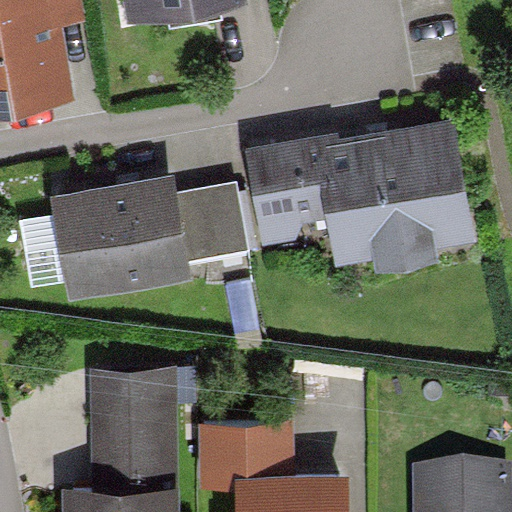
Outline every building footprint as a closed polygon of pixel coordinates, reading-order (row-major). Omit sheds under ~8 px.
[(0,0),(0,92),(59,82),(47,18),(77,13),(74,0),(0,0)] [(100,0),(105,22),(226,0),(100,0)] [(231,138),(238,180),(251,245),(335,229),(340,256),(463,233),(439,107),(327,128),(325,120),(231,138)] [(53,290),(174,269),(172,258),(251,245),(238,180),(170,191),(165,164),(35,186),(53,290)] [(164,511),(164,359),(77,359),(77,477),(44,477),(44,511),(164,511)] [(218,511),(335,511),(335,455),(292,455),(292,409),(201,409),(201,474),(219,474),(218,511)] [(507,511),(507,467),(410,468),(409,511),(507,511)]
